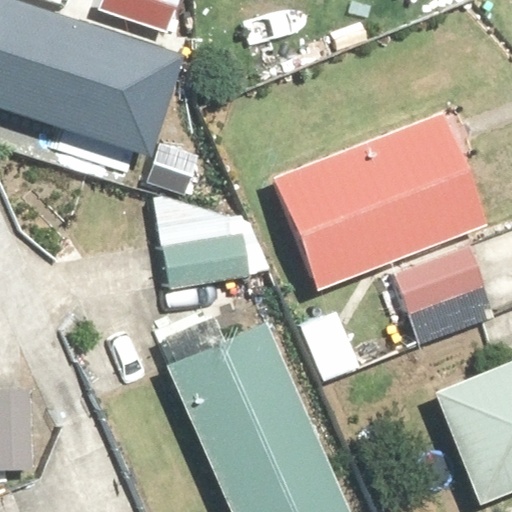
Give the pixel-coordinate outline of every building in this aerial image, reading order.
[(26,0),(0,0),(0,100),(133,141),(164,42),(26,0)] [(266,177),(308,288),(476,226),(434,115),(266,177)] [(230,208),(150,218),(159,288),(239,277),(230,208)] [(463,246),(388,273),(404,316),(479,289),(463,246)] [(339,511),(260,320),(161,361),(223,511),(339,511)] [(511,356),(426,390),(472,506),(511,490),(511,356)] [(27,389),(0,389),(0,474),(29,473),(27,389)]
